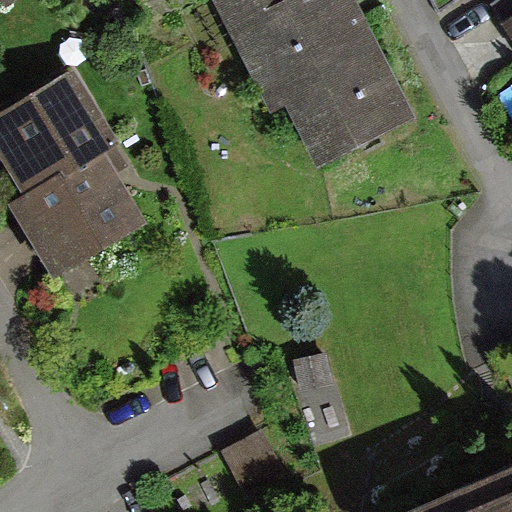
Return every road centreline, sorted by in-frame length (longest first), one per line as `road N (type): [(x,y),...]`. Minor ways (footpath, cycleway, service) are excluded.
road 1 (residential): [(0,511),(81,459),(239,386)]
road 2 (residential): [(408,0),(511,203)]
